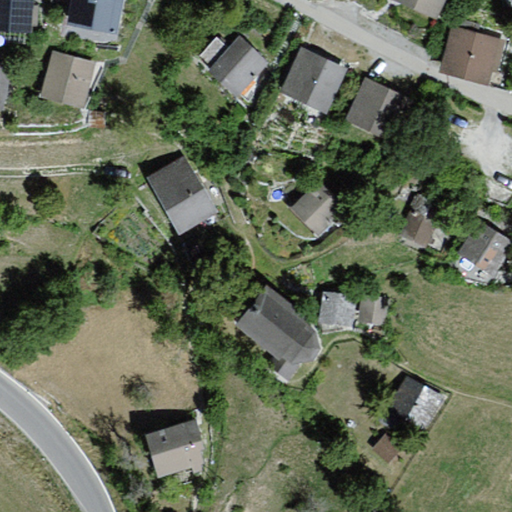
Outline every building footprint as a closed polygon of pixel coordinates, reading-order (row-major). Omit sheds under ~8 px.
[(21,0),(0,0),(0,34),(17,36),(21,0)] [(109,0),(66,0),(61,29),(102,38),(109,0)] [(438,0),(390,0),(430,18),(438,0)] [(499,39),(455,28),(445,69),(489,80),(499,39)] [(262,68),(236,43),(206,74),(233,99),(262,68)] [(337,71),(298,52),(280,91),(319,110),(337,71)] [(92,69),(57,58),(44,98),(79,110),(92,69)] [(402,98),(361,78),(342,115),(383,135),(402,98)] [(213,212),(183,161),(143,185),(173,235),(213,212)] [(311,183),(276,212),(303,243),(337,213),(311,183)] [(406,235),(425,242),(439,206),(420,199),(406,235)] [(505,251),(474,230),(454,260),(484,281),(505,251)] [(304,319),(260,286),(226,329),(273,366),(275,362),(287,369),(300,369),(309,361),(313,347),(309,335),(300,325),(304,319)] [(349,300),(319,296),(315,323),(346,327),(349,300)] [(384,301),(363,298),(360,320),(381,323),(384,301)] [(438,399),(408,381),(393,405),(423,423),(438,399)] [(186,428),(143,438),(152,476),(195,465),(186,428)] [(382,438),(373,449),(386,460),(395,448),(382,438)]
